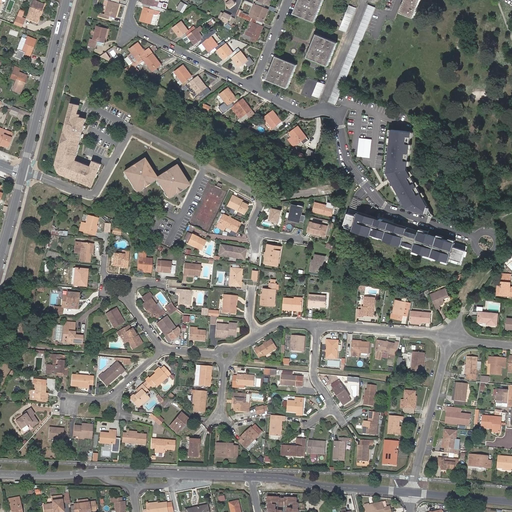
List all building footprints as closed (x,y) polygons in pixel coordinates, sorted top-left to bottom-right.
[(323,0),(299,0),(294,13),(315,22),(323,0)] [(404,0),(399,13),(412,18),(419,0),(404,0)] [(35,1),(30,15),(28,15),(27,18),(31,19),(37,21),(44,4),(35,1)] [(113,2),(109,1),(105,14),(99,12),(98,16),(109,19),(110,15),(113,16),(116,17),(120,3),(119,3),(113,2)] [(258,5),(255,3),(249,16),(253,18),(258,5)] [(370,18),(375,7),(368,4),(329,100),(335,103),(336,103),(341,90),(355,55),(370,18)] [(346,32),(356,8),(349,4),(339,29),(346,32)] [(157,6),(153,5),(151,5),(150,9),(144,7),(140,20),(151,23),(155,24),(157,14),(159,13),(160,12),(160,10),(164,11),(165,8),(157,6)] [(239,10),(237,15),(250,20),(253,22),(256,23),(257,19),(264,22),(269,9),(267,8),(261,6),(258,5),(253,18),(249,16),(241,13),(242,11),(239,10)] [(188,36),(193,31),(196,29),(194,25),(190,28),(188,30),(182,21),(173,27),(180,37),(185,32),(187,35),(188,36)] [(256,23),(253,22),(249,31),(246,29),(245,29),(241,36),(243,36),(251,40),(252,36),(258,39),(263,26),(262,25),(256,23)] [(108,29),(96,26),(93,39),(90,38),(88,45),(94,47),(95,47),(97,44),(101,45),(102,41),(104,42),(108,29)] [(202,43),(208,38),(211,36),(209,33),(203,37),(199,32),(202,29),(200,26),(196,29),(193,31),(188,36),(194,44),(200,39),(202,43)] [(328,66),(337,42),(317,33),(307,57),(328,66)] [(218,45),(211,36),(208,38),(202,43),(209,51),(215,47),(217,50),(223,46),(226,43),(223,40),(220,43),(218,45)] [(27,37),(22,51),(24,52),(23,55),(29,58),(36,40),(27,37)] [(138,42),(129,49),(132,53),(128,55),(132,61),(128,64),(129,65),(125,68),(130,71),(135,66),(144,60),(149,56),(146,53),(145,51),(138,42)] [(232,57),(238,53),(241,50),(238,47),(233,52),(226,43),(223,46),(217,50),(224,59),(230,54),(232,57)] [(108,50),(100,56),(110,61),(112,55),(108,50)] [(238,53),(232,57),(239,67),(245,62),(249,66),(254,62),(249,55),(246,57),(241,50),(238,53)] [(149,56),(144,60),(152,71),(151,72),(153,75),(158,71),(156,68),(161,64),(153,53),(152,53),(149,56)] [(277,56),(267,79),(288,88),(298,64),(277,56)] [(191,76),(183,65),(174,72),(180,79),(183,83),(180,85),(175,88),(176,89),(178,91),(179,90),(189,83),(186,80),(191,76)] [(16,80),(13,86),(16,87),(15,91),(20,93),(27,75),(19,72),(14,70),(11,78),(16,80)] [(190,82),(189,83),(179,90),(180,92),(184,89),(185,91),(188,89),(194,96),(193,97),(195,100),(198,97),(196,95),(197,94),(206,87),(198,76),(190,82)] [(313,94),(320,96),(325,85),(318,82),(313,94)] [(210,91),(206,87),(197,94),(196,95),(198,97),(200,99),(210,91)] [(220,95),(228,105),(221,111),(224,114),(226,112),(231,108),(234,105),(232,102),(237,99),(228,88),(220,95)] [(238,102),(235,105),(243,116),(240,119),(241,122),(248,117),(246,114),(252,109),(244,98),(239,102),(238,102)] [(77,113),(79,105),(71,103),(69,108),(68,112),(66,122),(64,130),(61,143),(59,150),(55,166),(58,172),(73,178),(80,181),(86,184),(88,185),(91,186),(95,177),(96,173),(100,164),(92,161),(90,166),(86,164),(82,163),(75,160),(78,148),(79,144),(81,137),(82,134),(83,129),(84,125),(86,118),(79,117),(80,114),(77,113)] [(234,105),(231,108),(240,119),(243,116),(235,105),(234,105)] [(19,110),(12,107),(9,113),(17,116),(19,110)] [(252,109),(246,114),(248,117),(249,118),(255,113),(252,109)] [(276,125),(282,121),(274,110),(265,117),(272,128),(270,130),(272,133),(279,128),(276,125)] [(307,137),(298,126),(289,132),(292,136),(288,139),(294,146),(295,145),(296,147),(297,148),(303,144),(301,141),(307,137)] [(8,147),(11,137),(11,134),(10,132),(2,129),(0,133),(0,142),(4,144),(3,145),(8,147)] [(405,208),(423,213),(426,205),(405,169),(410,132),(390,129),(385,172),(405,208)] [(358,156),(371,157),(373,138),(360,137),(358,156)] [(312,162),(316,153),(306,149),(303,157),(312,162)] [(155,179),(147,166),(144,161),(143,159),(136,163),(130,167),(123,172),(135,191),(138,190),(143,186),(144,186),(147,184),(148,183),(153,180),(155,179)] [(163,174),(155,179),(156,180),(159,185),(164,192),(167,196),(168,198),(171,196),(176,193),(177,192),(180,190),(181,189),(186,186),(189,184),(188,183),(186,180),(180,171),(177,167),(176,165),(169,170),(163,174)] [(208,182),(205,189),(218,195),(221,188),(208,182)] [(236,197),(237,196),(232,194),(227,204),(244,213),(246,210),(248,206),(249,205),(242,202),(242,200),(236,197)] [(327,206),(328,205),(315,201),(313,211),(332,216),(334,208),(327,206)] [(292,205),(289,218),(299,221),(303,206),(298,205),(297,207),(292,205)] [(432,216),(426,205),(423,213),(432,216)] [(272,206),(269,220),(279,222),(282,209),(272,206)] [(462,265),(468,246),(429,234),(429,232),(421,229),(420,231),(350,209),(344,228),(462,265)] [(95,231),(96,225),(98,217),(88,214),(86,223),(82,222),(80,230),(85,231),(85,229),(95,231)] [(220,223),(218,222),(217,226),(224,229),(225,226),(237,231),(241,222),(225,214),(220,223)] [(307,232),(315,234),(316,233),(320,234),(319,235),(325,236),(328,226),(310,221),(307,232)] [(205,241),(191,234),(186,244),(200,251),(205,241)] [(91,252),(92,243),(76,241),(76,250),(82,251),(81,260),(90,261),(91,252)] [(266,252),(265,256),(264,262),(271,264),(271,262),(278,263),(281,246),(267,243),(266,252)] [(245,249),(220,245),(218,255),(243,259),(245,249)] [(115,252),(114,262),(124,263),(124,266),(129,266),(130,254),(123,253),(115,252)] [(324,257),(314,255),(313,261),(311,260),(309,271),(319,272),(324,257)] [(145,269),(145,270),(153,271),(153,258),(140,256),(140,268),(145,269)] [(157,270),(161,270),(172,271),(173,264),(173,261),(162,260),(162,263),(158,262),(157,270)] [(185,262),(184,273),(188,274),(188,273),(201,274),(202,263),(185,262)] [(86,276),(87,268),(76,266),(75,283),(87,284),(88,276),(86,276)] [(242,280),(242,276),(242,275),(242,274),(242,273),(243,268),(232,266),(230,284),(241,285),(242,281),(242,280)] [(501,278),(501,281),(500,292),(509,293),(509,296),(511,296),(511,287),(510,287),(511,278),(501,278)] [(500,292),(501,281),(497,281),(496,295),(509,296),(509,293),(500,292)] [(266,302),(275,302),(277,283),(275,283),(270,282),(269,289),(264,288),(263,293),(263,296),(261,296),(261,304),(266,304),(266,302)] [(430,293),(434,306),(442,303),(442,302),(442,301),(443,300),(442,297),(449,295),(446,287),(430,293)] [(181,293),(180,303),(190,304),(192,289),(178,288),(177,292),(181,293)] [(63,306),(77,307),(78,297),(80,297),(80,291),(69,290),(68,293),(68,297),(64,297),(63,306)] [(158,318),(165,312),(163,309),(161,310),(155,302),(151,297),(153,295),(151,292),(149,292),(143,296),(146,300),(143,303),(147,309),(149,308),(154,316),(155,315),(158,318)] [(314,298),(313,304),(326,305),(327,295),(310,293),(309,297),(314,298)] [(236,308),(236,306),(236,299),(237,295),(225,294),(223,310),(235,312),(236,308)] [(365,305),(364,305),(362,305),(362,308),(361,308),(359,308),(358,316),(362,317),(363,315),(372,316),(373,307),(374,307),(375,296),(365,295),(365,305)] [(284,297),(284,307),(298,308),(298,310),(302,310),(303,298),(295,297),(284,297)] [(396,299),(393,313),(392,313),(391,318),(401,320),(404,308),(408,309),(410,302),(396,299)] [(158,300),(155,302),(161,310),(164,308),(158,300)] [(166,306),(169,310),(175,305),(173,301),(166,306)] [(175,305),(169,310),(171,314),(179,308),(175,305)] [(122,317),(116,307),(107,312),(115,327),(126,321),(123,316),(122,317)] [(430,312),(410,310),(409,320),(410,320),(420,321),(429,322),(430,312)] [(487,324),(497,324),(497,313),(479,311),(478,321),(487,322),(487,324)] [(168,334),(172,339),(180,334),(180,332),(177,328),(168,315),(157,323),(163,330),(164,329),(166,331),(168,334)] [(74,329),(75,329),(76,321),(66,320),(63,340),(83,342),(84,334),(76,333),(73,333),(74,329)] [(221,333),(221,334),(229,335),(229,333),(237,333),(238,321),(230,321),(230,323),(218,322),(217,332),(221,333)] [(54,340),(62,340),(64,324),(55,324),(54,340)] [(123,333),(128,340),(129,339),(133,347),(143,342),(138,334),(137,336),(136,334),(137,333),(133,327),(132,328),(130,324),(121,329),(123,333)] [(197,328),(190,327),(189,338),(205,339),(206,329),(197,328)] [(170,341),(172,339),(168,334),(166,331),(164,329),(163,330),(164,332),(170,341)] [(303,345),(305,345),(306,336),(293,335),(292,350),(302,351),(303,345)] [(267,343),(265,344),(259,348),(255,350),(260,357),(263,355),(263,356),(270,352),(277,347),(272,339),(267,343)] [(328,344),(327,349),(327,351),(326,357),(337,358),(339,340),(328,339),(328,344)] [(369,343),(353,341),(352,355),(359,356),(360,353),(368,353),(369,343)] [(388,353),(396,354),(399,342),(395,342),(395,344),(388,342),(386,342),(382,341),(381,346),(379,345),(378,350),(378,351),(376,358),(382,359),(382,356),(383,352),(388,353)] [(422,370),(423,361),(421,361),(422,353),(413,352),(411,369),(422,370)] [(51,373),(58,373),(58,371),(64,372),(64,374),(68,374),(69,366),(65,366),(66,354),(55,353),(55,358),(55,364),(52,363),(51,373)] [(466,364),(466,373),(469,373),(469,378),(475,378),(476,369),(476,362),(476,357),(467,356),(466,364)] [(506,357),(502,357),(491,356),(490,363),(490,373),(500,374),(501,366),(505,366),(506,357)] [(119,360),(105,372),(104,372),(100,376),(108,385),(122,372),(122,373),(127,369),(119,360)] [(211,377),(211,375),(212,365),(201,364),(199,384),(211,385),(211,377)] [(165,366),(162,368),(169,375),(171,373),(165,366)] [(149,375),(146,378),(152,384),(155,382),(158,385),(169,375),(162,368),(161,367),(156,372),(151,377),(149,375)] [(282,374),(281,383),(303,386),(304,377),(293,375),(293,372),(283,371),(283,374),(282,374)] [(80,385),(89,386),(90,383),(94,383),(94,375),(73,373),(72,384),(80,385)] [(234,386),(240,386),(240,384),(245,384),(255,385),(256,375),(247,374),(245,374),(239,373),(238,375),(235,374),(234,386)] [(46,399),(47,392),(47,384),(46,384),(47,379),(39,378),(39,383),(37,383),(37,391),(36,399),(46,399)] [(341,401),(348,396),(349,396),(339,379),(332,384),(334,388),(338,393),(337,394),(341,401)] [(456,382),(454,400),(465,401),(467,383),(456,382)] [(137,390),(138,391),(139,392),(136,395),(135,394),(131,397),(138,405),(142,402),(143,403),(150,396),(148,394),(149,393),(148,392),(150,390),(143,383),(137,390)] [(365,396),(364,399),(364,404),(374,405),(375,390),(376,385),(368,384),(368,389),(366,389),(365,396)] [(501,400),(501,402),(507,403),(508,396),(511,396),(511,386),(508,386),(508,390),(497,389),(496,400),(501,400)] [(195,392),(194,402),(194,410),(204,411),(206,390),(196,389),(195,392)] [(414,398),(414,395),(414,390),(404,390),(403,399),(403,406),(406,407),(413,407),(414,407),(415,398),(414,398)] [(247,393),(234,392),(234,399),(236,399),(236,402),(235,409),(250,411),(250,402),(246,402),(247,393)] [(163,397),(160,393),(156,397),(157,398),(156,399),(160,403),(165,399),(163,397)] [(168,398),(167,396),(165,399),(159,405),(160,406),(168,398)] [(351,400),(348,396),(341,401),(344,405),(351,400)] [(168,398),(160,406),(162,409),(171,400),(168,398)] [(305,401),(299,400),(289,399),(288,410),(297,411),(304,411),(305,401)] [(264,405),(257,407),(258,414),(265,412),(264,405)] [(467,413),(455,411),(456,407),(447,406),(447,410),(451,411),(450,422),(457,423),(465,423),(467,413)] [(27,412),(23,415),(23,416),(18,420),(23,427),(28,424),(28,423),(28,422),(30,421),(31,422),(33,426),(40,421),(34,414),(36,412),(32,407),(26,411),(27,412)] [(451,411),(447,410),(445,422),(457,423),(450,422),(451,411)] [(182,411),(173,421),(175,422),(172,426),(178,431),(190,418),(182,411)] [(377,416),(379,416),(379,412),(375,412),(370,411),(369,415),(372,415),(372,420),(370,421),(369,421),(364,420),(363,428),(367,429),(367,432),(376,433),(378,422),(376,422),(377,416)] [(165,418),(157,412),(155,415),(163,421),(165,418)] [(287,420),(287,415),(272,414),(271,434),(282,435),(282,429),(281,429),(281,426),(282,426),(283,419),(287,420)] [(153,418),(160,424),(163,421),(155,415),(153,418)] [(397,434),(398,426),(398,420),(401,420),(402,416),(389,415),(387,433),(397,434)] [(498,422),(498,417),(482,415),(481,425),(490,426),(490,425),(493,426),(492,428),(492,431),(499,432),(500,422),(498,422)] [(85,425),(83,425),(76,425),(75,434),(81,434),(81,437),(84,437),(84,436),(92,437),(93,423),(85,422),(85,425)] [(240,440),(247,447),(259,434),(262,431),(255,423),(253,426),(252,426),(249,429),(250,430),(242,438),(240,440)] [(65,427),(51,426),(50,437),(65,438),(65,427)] [(112,432),(110,432),(102,431),(101,441),(115,443),(117,429),(113,428),(112,432)] [(241,436),(242,438),(250,430),(249,429),(241,436)] [(445,434),(444,447),(445,447),(444,452),(458,453),(458,449),(454,448),(455,439),(456,430),(444,429),(444,434),(445,434)] [(137,432),(128,431),(128,432),(124,432),(123,441),(146,443),(147,433),(137,432)] [(341,440),(338,440),(335,439),(334,459),(335,459),(335,464),(343,465),(345,440),(348,440),(348,436),(341,436),(341,440)] [(169,446),(169,447),(175,447),(176,439),(153,437),(152,446),(156,446),(156,448),(165,449),(165,447),(165,445),(169,446)] [(190,437),(189,451),(197,452),(198,443),(199,443),(200,438),(199,438),(195,438),(190,437)] [(301,454),(305,455),(306,446),(306,438),(302,438),(301,446),(296,445),(289,444),(284,444),(284,447),(284,454),(288,454),(288,453),(297,454),(296,455),(301,456),(301,454)] [(325,440),(313,439),(312,451),(325,452),(325,440)] [(358,444),(358,452),(359,452),(359,460),(368,460),(369,444),(372,444),(372,439),(363,439),(362,444),(361,444),(358,444)] [(220,452),(220,441),(218,442),(217,454),(229,455),(229,452),(220,452)] [(235,442),(220,441),(220,452),(229,452),(229,455),(234,455),(235,452),(239,452),(239,444),(235,444),(235,442)] [(197,452),(189,451),(189,454),(198,455),(199,443),(198,443),(197,452)] [(392,455),(393,449),(394,449),(395,445),(385,445),(385,448),(383,448),(382,463),(392,464),(392,455)] [(479,456),(480,454),(470,453),(468,465),(490,467),(491,460),(487,459),(488,457),(479,456)] [(511,458),(498,456),(497,467),(503,467),(507,468),(511,468),(511,455),(511,456),(511,458)] [(441,467),(448,468),(457,469),(458,459),(438,457),(438,465),(441,466),(441,467)] [(52,503),(43,503),(43,511),(53,511),(63,509),(62,502),(62,500),(61,497),(61,495),(51,495),(52,503)] [(8,498),(10,510),(12,510),(10,501),(19,499),(19,496),(8,498)] [(123,511),(123,509),(124,508),(125,508),(124,500),(122,500),(121,496),(114,497),(115,511),(123,511)] [(282,511),(283,510),(278,510),(277,511),(276,511),(277,509),(275,508),(276,503),(272,503),(273,501),(280,501),(279,505),(285,505),(285,504),(290,504),(290,502),(293,502),(293,509),(292,509),(292,508),(287,507),(286,511),(299,511),(299,510),(298,510),(298,502),(297,502),(297,498),(284,497),(284,498),(280,498),(280,497),(267,496),(267,504),(267,509),(268,509),(268,511),(282,511)] [(12,510),(10,510),(10,511),(22,511),(19,499),(10,501),(12,510)] [(244,511),(242,499),(233,501),(235,511),(244,511)] [(79,511),(85,511),(90,510),(93,510),(96,509),(95,506),(95,504),(95,500),(84,502),(79,502),(74,503),(75,511),(79,511)] [(174,511),(172,502),(167,503),(158,504),(158,505),(149,506),(149,510),(148,510),(147,511),(174,511)] [(382,502),(364,507),(365,511),(387,511),(391,511),(390,505),(387,506),(383,506),(382,502)]
